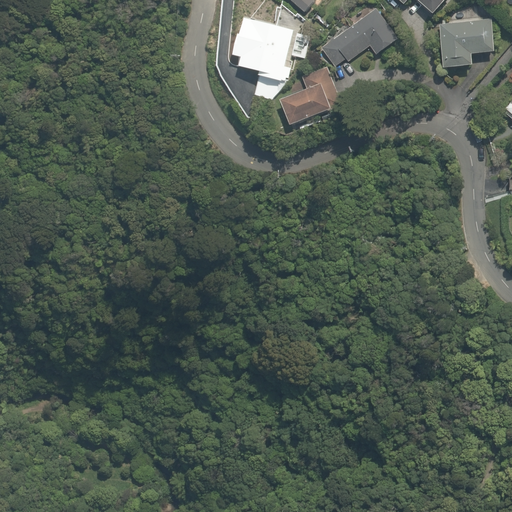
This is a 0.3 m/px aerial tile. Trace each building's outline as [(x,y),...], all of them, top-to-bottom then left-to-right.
[(286,0),(301,14),(313,2),(310,0),(286,0)] [(390,0),(400,7),(405,0),(409,0),(429,16),(441,0),(390,0)] [(349,64),(368,51),(374,59),(397,42),(373,8),(321,47),(335,66),(345,59),(349,64)] [(254,72),(283,81),(289,59),(285,57),(293,30),(242,15),(231,52),(238,54),(236,63),(256,68),(254,72)] [(439,69),(468,69),(468,55),(491,55),(491,21),(460,21),(460,25),(438,25),(439,69)] [(343,112),(327,75),(322,77),(318,68),(288,80),(292,90),(276,97),(289,128),(327,112),(329,118),(343,112)] [(511,83),(491,109),(511,125),(511,83)]
